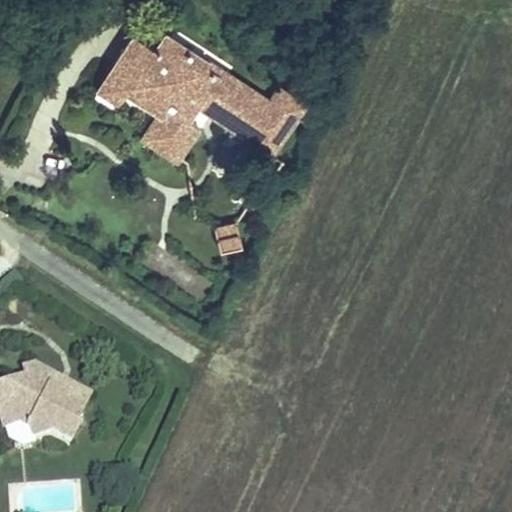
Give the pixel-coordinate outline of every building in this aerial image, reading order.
[(217,59),(170,32),(161,49),(140,37),(108,95),(129,107),(133,100),(141,86),(166,101),(158,114),(166,119),(154,140),(190,161),(211,125),(205,122),(189,113),(199,97),(208,102),(211,97),(226,105),(241,79),(227,70),(225,72),(213,65),(217,59)] [(285,151),(309,110),(287,96),(282,104),(241,79),(226,105),(211,97),(208,102),(199,97),(189,113),(205,122),(213,108),(221,112),(285,151)] [(166,101),(141,86),(133,100),(158,114),(166,101)] [(284,177),(278,173),(263,199),(269,203),(284,177)] [(253,221),(232,227),(237,247),(259,240),(253,221)] [(33,366),(19,372),(26,392),(20,394),(26,412),(42,407),(51,428),(65,423),(84,432),(92,415),(88,411),(103,383),(88,375),(82,385),(61,375),(60,361),(47,355),(36,358),(33,366)] [(88,375),(60,361),(61,375),(82,385),(88,375)] [(19,372),(5,377),(18,415),(26,412),(20,394),(26,392),(19,372)]
